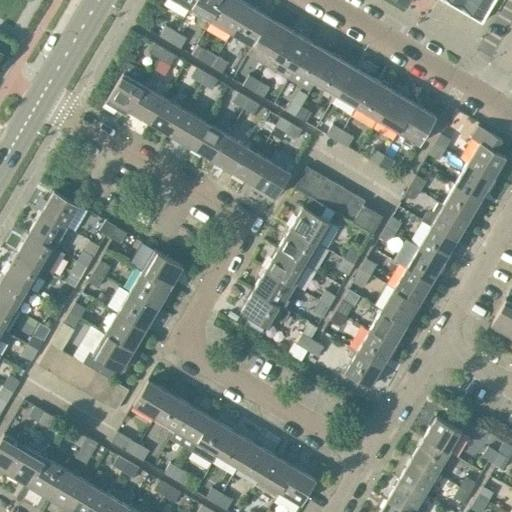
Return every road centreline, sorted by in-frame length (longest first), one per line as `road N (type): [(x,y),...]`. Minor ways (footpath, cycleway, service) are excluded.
road 1 (residential): [(368,457),(175,345),(251,214),(43,94)]
road 2 (residential): [(511,118),(312,0)]
road 3 (residential): [(435,344),(511,215)]
road 4 (residential): [(368,457),(435,344)]
